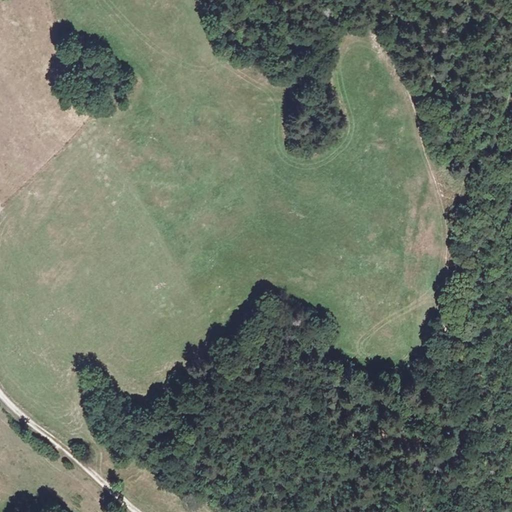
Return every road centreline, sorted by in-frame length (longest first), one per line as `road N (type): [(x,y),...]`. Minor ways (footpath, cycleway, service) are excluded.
road 1 (track): [(445,280),(445,221),(379,0)]
road 2 (track): [(0,393),(138,511)]
